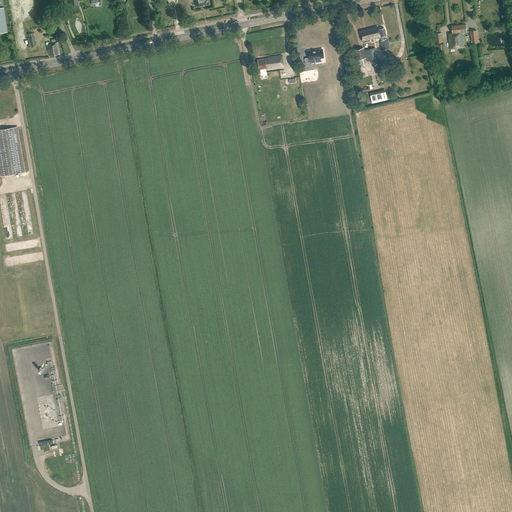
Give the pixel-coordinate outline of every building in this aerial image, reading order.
[(453,37),(463,36),(462,32),(467,32),(466,25),(452,26),(453,33),(453,37)] [(378,30),(378,27),(370,29),(366,30),(363,31),(360,31),(362,43),(370,41),(369,40),(372,39),(380,37),(379,32),(378,30)] [(472,42),(478,41),(477,30),(470,31),(472,42)] [(464,47),(463,36),(453,37),(453,33),(449,34),(450,49),(464,47)] [(442,44),(441,34),(436,34),(437,45),(434,45),(435,57),(445,56),(444,44),(442,44)] [(28,44),(29,48),(37,46),(34,37),(29,38),(30,43),(28,44)] [(49,56),(60,54),(58,43),(47,45),(49,56)] [(364,51),(366,58),(367,61),(377,59),(375,48),(364,51)] [(323,54),(322,49),(307,51),(308,57),(304,58),(305,64),(315,62),(315,59),(320,58),(320,54),(323,54)] [(266,70),(283,67),(282,55),(268,57),(268,58),(257,60),(259,70),(266,69),(266,70)] [(356,67),(364,65),(362,59),(354,61),(356,67)] [(280,83),(271,84),(276,124),(285,123),(280,83)] [(373,102),(389,98),(387,90),(371,94),(373,102)] [(0,169),(1,176),(24,172),(16,127),(0,129),(0,169)]
